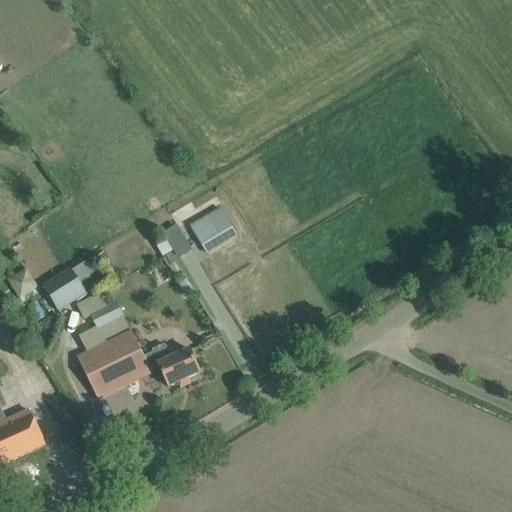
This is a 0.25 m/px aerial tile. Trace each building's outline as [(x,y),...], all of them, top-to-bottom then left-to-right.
[(219,210),(189,228),(207,256),(235,237),(219,210)] [(190,251),(176,226),(162,235),(177,260),(190,251)] [(9,280),(23,302),(43,290),(29,268),(9,280)] [(71,271),(44,288),(58,310),(85,293),(71,271)] [(90,317),(101,338),(126,326),(115,305),(90,317)] [(131,334),(78,360),(98,401),(151,374),(149,369),(157,366),(167,388),(200,373),(190,350),(172,358),(166,345),(151,352),(153,356),(144,360),(131,334)] [(0,466),(45,446),(37,428),(29,411),(0,423),(0,466)]
